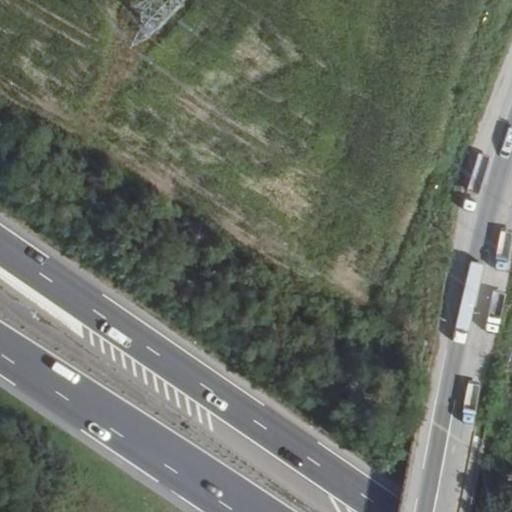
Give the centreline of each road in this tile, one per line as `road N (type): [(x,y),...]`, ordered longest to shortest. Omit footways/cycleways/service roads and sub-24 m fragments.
road 1 (motorway): [(386,511),(0,244)]
road 2 (motorway): [(511,113),(470,246),(421,511)]
road 3 (motorway): [(0,354),(240,511)]
